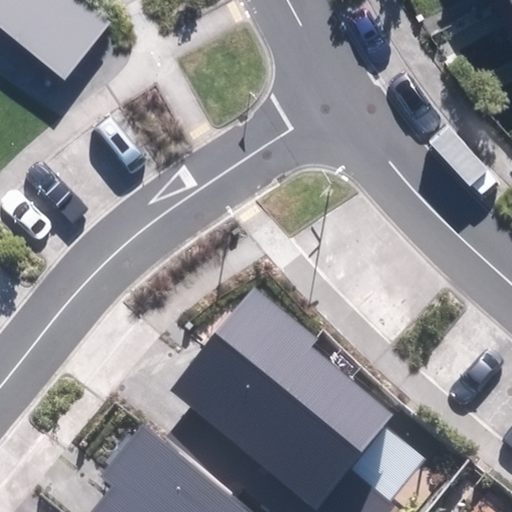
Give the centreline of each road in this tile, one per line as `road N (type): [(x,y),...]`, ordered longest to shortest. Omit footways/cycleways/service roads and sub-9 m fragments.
road 1 (residential): [(0,367),(102,262),(229,163),(345,91)]
road 2 (residential): [(345,91),(389,154),(511,278)]
